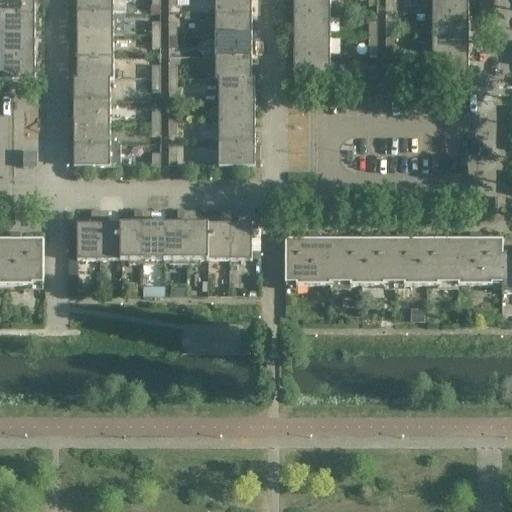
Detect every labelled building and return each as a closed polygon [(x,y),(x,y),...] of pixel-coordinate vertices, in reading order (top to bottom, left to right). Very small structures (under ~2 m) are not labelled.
[(0,0),(0,16),(35,16),(35,1),(35,0),(0,0)] [(114,16),(113,0),(77,0),(77,16),(114,16)] [(161,8),(160,0),(151,0),(152,8),(161,8)] [(177,8),(177,0),(168,0),(169,8),(177,8)] [(252,16),(252,1),(252,0),(215,0),(215,16),(252,16)] [(330,16),(330,0),(293,0),(294,16),(330,16)] [(377,8),(377,0),(368,0),(369,8),(377,8)] [(394,8),(393,0),(385,0),(385,8),(394,8)] [(469,16),(469,1),(468,0),(432,0),(432,16),(469,16)] [(0,37),(35,38),(35,16),(0,16),(0,37)] [(114,38),(114,16),(77,16),(77,38),(114,38)] [(252,38),(252,16),(215,16),(215,38),(252,38)] [(330,38),(330,16),(294,16),(294,38),(330,38)] [(469,38),(469,16),(432,16),(432,38),(469,38)] [(177,38),(177,24),(169,24),(169,38),(177,38)] [(161,38),(161,25),(152,25),(152,38),(161,38)] [(377,38),(377,25),(369,25),(369,38),(377,38)] [(394,38),(394,25),(385,25),(385,38),(394,38)] [(0,59),(35,60),(35,44),(35,38),(0,37),(0,59)] [(114,60),(114,38),(77,38),(77,60),(114,60)] [(161,51),(161,38),(152,38),(152,51),(161,51)] [(177,51),(177,38),(169,38),(169,51),(177,51)] [(252,60),(252,44),(252,38),(215,38),(215,60),(252,60)] [(330,60),(330,38),(294,38),(294,60),(330,60)] [(377,51),(377,38),(369,38),(369,51),(377,51)] [(394,51),(394,38),(385,38),(385,51),(394,51)] [(469,60),(469,44),(469,38),(432,38),(432,60),(469,60)] [(0,82),(35,82),(35,60),(0,59),(0,82)] [(114,82),(114,60),(77,60),(77,81),(80,81),(80,82),(110,82),(114,82)] [(252,81),(252,60),(215,60),(215,82),(219,82),(219,81),(249,81),(252,81)] [(330,82),(330,60),(294,60),(294,82),(330,82)] [(469,82),(469,60),(432,60),(432,82),(469,82)] [(161,82),(161,68),(152,68),(152,82),(161,82)] [(177,82),(177,68),(169,68),(169,82),(177,82)] [(377,82),(377,69),(369,69),(369,82),(377,82)] [(394,82),(394,69),(385,69),(385,82),(394,82)] [(110,104),(110,82),(80,82),(80,81),(77,81),(74,81),(74,104),(110,104)] [(255,104),(255,88),(255,81),(252,81),(249,81),(219,81),(219,82),(219,104),(255,104)] [(161,95),(161,82),(152,82),(152,95),(161,95)] [(177,95),(177,82),(169,82),(169,95),(177,95)] [(110,125),(110,104),(74,104),(74,125),(110,125)] [(255,125),(255,104),(219,104),(219,125),(255,125)] [(161,125),(161,112),(152,112),(152,125),(161,125)] [(177,125),(177,112),(169,112),(169,125),(177,125)] [(110,147),(110,125),(74,125),(74,147),(110,147)] [(161,139),(161,125),(152,125),(152,139),(161,139)] [(177,139),(177,125),(169,125),(169,139),(177,139)] [(255,147),(255,131),(255,125),(219,125),(219,147),(255,147)] [(110,170),(110,147),(74,147),(74,170),(110,170)] [(255,170),(255,147),(219,147),(219,170),(255,170)] [(37,170),(37,154),(24,154),(24,169),(37,170)] [(161,170),(161,156),(152,156),(152,170),(161,170)] [(177,170),(177,156),(169,156),(169,170),(177,170)] [(100,227),(100,213),(91,213),(91,227),(100,227)] [(108,227),(108,213),(100,213),(100,227),(108,227)] [(143,227),(143,213),(134,213),(134,227),(143,227)] [(152,227),(152,213),(143,213),(143,227),(152,227)] [(186,227),(186,213),(178,213),(178,227),(186,227)] [(195,227),(195,213),(186,213),(186,227),(195,227)] [(229,227),(229,213),(221,213),(221,227),(229,227)] [(238,227),(238,213),(229,213),(229,227),(238,227)] [(100,227),(91,227),(77,227),(77,263),(100,263),(100,227)] [(121,227),(108,227),(100,227),(100,263),(121,263),(121,227)] [(143,227),(134,227),(121,227),(121,263),(129,263),(129,267),(143,267),(143,227)] [(165,227),(152,227),(143,227),(143,267),(157,267),(157,263),(165,263),(165,227)] [(186,227),(178,227),(165,227),(165,263),(172,263),(172,267),(186,267),(186,227)] [(208,227),(195,227),(186,227),(186,267),(201,267),(201,263),(208,263),(208,227)] [(229,227),(221,227),(208,227),(208,263),(229,263),(229,227)] [(252,227),(238,227),(229,227),(229,263),(252,263),(252,227)] [(44,286),(44,242),(21,242),(21,235),(11,235),(11,242),(0,242),(0,288),(33,288),(33,286),(44,286)] [(340,286),(340,242),(318,242),(318,235),(308,235),(308,242),(285,242),(285,286),(296,286),(296,288),(330,288),(330,286),(340,286)] [(394,286),(394,242),(372,242),(372,235),(362,235),(362,242),(340,242),(340,286),(350,286),(350,288),(384,288),(384,286),(394,286)] [(448,286),(448,242),(426,242),(426,235),(416,235),(416,242),(394,242),(394,286),(404,286),(404,288),(438,288),(438,286),(448,286)] [(502,286),(502,242),(480,242),(480,235),(470,235),(470,242),(448,242),(448,286),(458,286),(458,288),(493,288),(492,286),(502,286)] [(511,255),(511,242),(502,242),(502,286),(502,296),(511,295),(511,255)]
